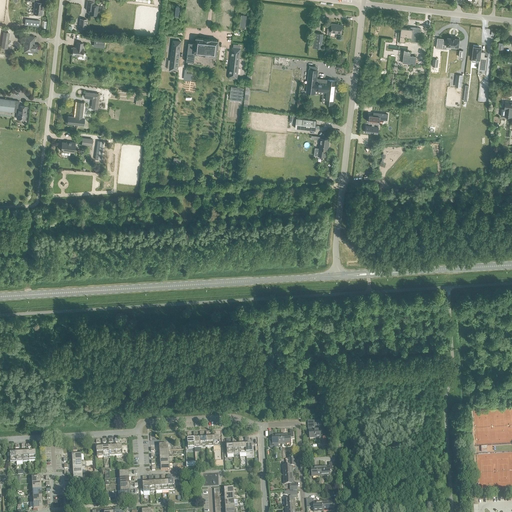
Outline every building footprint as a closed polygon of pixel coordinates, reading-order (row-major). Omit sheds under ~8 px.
[(43,3),(37,2),(37,0),(30,0),(30,1),(35,2),(33,14),(41,15),(43,3)] [(98,5),(93,5),(94,2),(87,1),(86,10),(89,10),(89,15),(97,15),(98,5)] [(328,28),(327,34),(331,35),(331,33),(336,33),(336,34),(337,35),(340,36),(341,35),(341,34),(342,25),(338,25),(336,25),(336,24),(331,24),(331,28),(328,28)] [(411,41),(417,42),(418,34),(420,34),(421,28),(410,27),(410,29),(401,28),(400,40),(405,41),(406,37),(411,37),(411,41)] [(314,33),(312,48),(320,49),(322,34),(314,33)] [(38,45),(33,44),(33,42),(34,42),(34,37),(26,36),(24,51),(32,52),(33,50),(37,51),(38,45)] [(437,38),(436,48),(442,49),(446,49),(447,47),(451,47),(458,48),(458,47),(459,39),(455,38),(452,38),(447,37),(447,41),(444,40),(444,39),(437,38)] [(209,39),(208,39),(206,39),(196,38),(195,43),(188,43),(186,61),(194,62),(195,53),(204,54),(207,54),(217,56),(218,41),(209,39)] [(170,70),(177,71),(181,42),(173,41),(170,70)] [(72,55),(82,56),(83,49),(82,48),(83,43),(77,42),(76,46),(77,46),(76,48),(73,47),(72,55)] [(474,47),(472,59),(479,59),(478,69),(485,70),(487,57),(484,56),(485,52),(480,52),(481,47),(479,47),(480,46),(474,46),(474,47)] [(229,77),(237,78),(238,71),(240,49),(232,48),(230,70),(229,77)] [(402,63),(415,64),(416,56),(403,55),(402,63)] [(309,69),(306,92),(315,93),(315,90),(326,92),(325,103),(333,104),(334,92),(335,92),(336,88),(335,88),(336,81),(328,80),(327,83),(316,82),(317,70),(309,69)] [(92,99),(92,102),(94,102),(93,108),(97,109),(99,94),(85,92),(84,98),(92,99)] [(251,104),(267,106),(268,98),(252,96),(251,104)] [(0,114),(11,116),(11,112),(13,112),(14,112),(15,101),(15,100),(0,98),(0,114)] [(15,101),(14,112),(17,112),(17,119),(19,119),(20,120),(22,120),(23,119),(25,120),(27,106),(19,105),(19,101),(15,101)] [(68,116),(67,124),(77,125),(78,117),(82,118),(84,103),(76,102),(75,117),(68,116)] [(502,109),(501,116),(504,117),(504,115),(508,115),(508,114),(511,115),(511,110),(511,102),(505,102),(504,109),(502,109)] [(366,126),(365,132),(378,134),(378,127),(374,127),(374,123),(379,123),(379,119),(385,120),(385,114),(388,114),(376,113),(376,116),(373,116),(369,115),(368,122),(372,123),(372,126),(366,126)] [(295,128),(315,130),(316,120),(296,118),(295,128)] [(315,148),(314,156),(325,157),(326,150),(328,150),(329,139),(325,139),(325,140),(320,139),(319,149),(315,148)] [(61,150),(62,150),(62,151),(62,152),(69,153),(69,152),(74,152),(75,143),(68,142),(68,143),(62,142),(61,150)] [(308,425),(308,432),(309,432),(309,438),(321,438),(320,430),(313,430),(312,427),(314,427),(314,424),(308,425)] [(282,435),(281,435),(281,444),(290,443),(290,438),(293,438),(293,430),(290,430),(290,434),(284,435),(284,434),(282,435)] [(281,444),(281,435),(280,435),(278,435),(272,435),(272,432),(269,432),(269,439),(272,439),(272,441),(269,441),(270,447),(273,447),(273,444),(281,444)] [(283,466),(283,475),(292,474),(293,474),(292,471),(292,466),(296,465),(295,458),(288,459),(288,466),(283,466)] [(321,467),(320,467),(321,476),(330,476),(329,470),(332,470),(332,463),(329,463),(329,467),(323,467),(321,467)] [(321,476),(320,467),(319,467),(317,467),(311,468),(311,464),(308,464),(308,471),(311,471),(312,477),(321,476)] [(292,474),(283,475),(284,484),(289,484),(289,487),(292,487),(297,486),(297,483),(293,483),(292,478),(293,478),(293,475),(292,475),(292,474)] [(285,499),(285,508),(294,507),(295,507),(294,504),(294,499),(298,498),(297,495),(290,496),(290,499),(285,499)] [(323,502),(322,502),(323,511),(332,511),(331,505),(334,505),(334,498),(331,498),(331,501),(325,502),(323,502)] [(323,511),(322,502),(319,502),(313,503),(313,499),(310,499),(310,505),(310,506),(313,506),(314,511),(323,511)]
